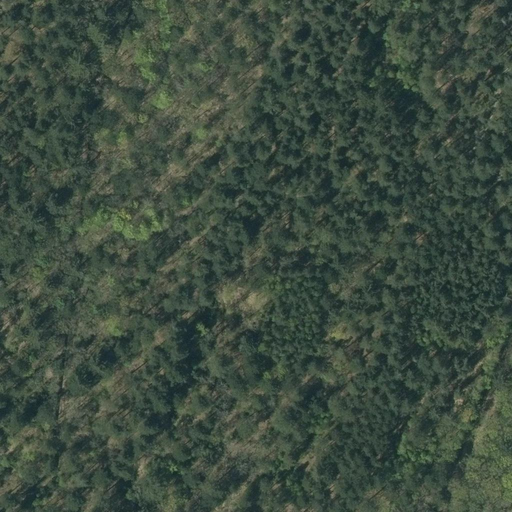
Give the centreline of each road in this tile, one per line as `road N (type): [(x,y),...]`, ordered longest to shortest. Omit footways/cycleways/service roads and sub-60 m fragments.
road 1 (track): [(0,257),(124,237),(241,200)]
road 2 (track): [(327,185),(341,132),(332,100),(373,0)]
